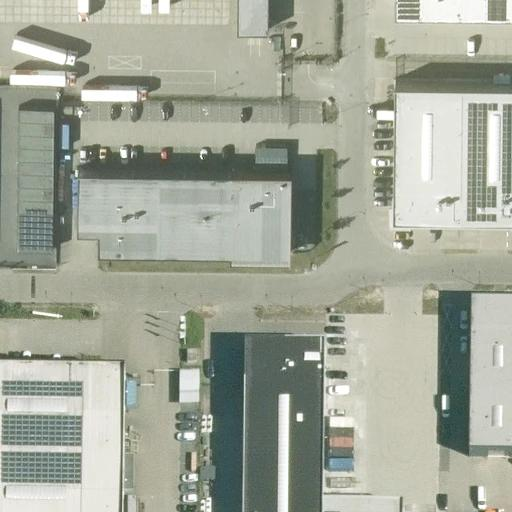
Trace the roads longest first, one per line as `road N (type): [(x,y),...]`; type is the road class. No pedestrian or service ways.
road 1 (unclassified): [(0,284),(318,289),(350,267)]
road 2 (unclassified): [(350,267),(352,0)]
road 3 (unclassified): [(350,267),(511,271)]
